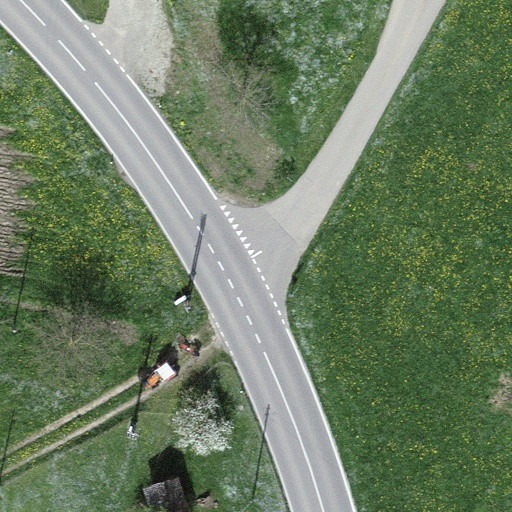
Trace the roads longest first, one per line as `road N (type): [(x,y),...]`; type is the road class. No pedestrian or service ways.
road 1 (tertiary): [(239,297),(175,187),(97,82),(21,0)]
road 2 (unclassified): [(239,297),(315,193),(421,0)]
road 3 (tertiary): [(323,511),(239,297)]
